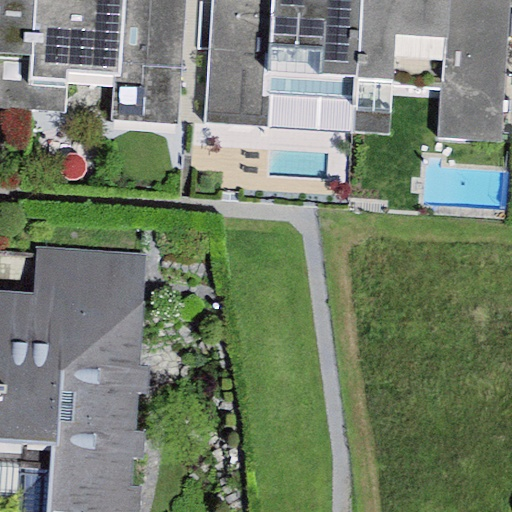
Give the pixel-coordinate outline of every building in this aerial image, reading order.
[(34,0),(0,0),(0,58),(30,61),(34,0)] [(34,0),(30,61),(28,87),(69,90),(70,74),(122,78),(127,0),(34,0)] [(186,0),(127,0),(122,78),(119,122),(178,126),(186,0)] [(270,94),(277,0),(213,0),(205,124),(268,128),(270,94)] [(358,83),(364,0),(277,0),(270,94),(358,100),(358,83)] [(364,0),(358,83),(446,89),(451,0),(364,0)] [(511,0),(451,0),(446,89),(443,141),(504,144),(511,0)] [(35,244),(32,295),(0,293),(0,458),(21,459),(18,511),(140,511),(141,493),(132,493),(133,467),(145,468),(146,438),(134,438),(136,400),(149,401),(151,373),(139,373),(146,251),(35,244)]
